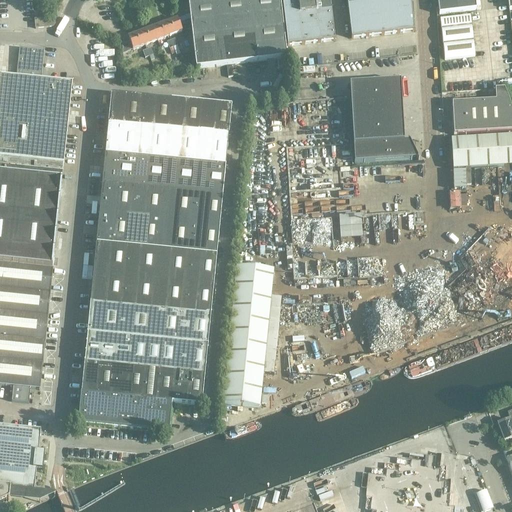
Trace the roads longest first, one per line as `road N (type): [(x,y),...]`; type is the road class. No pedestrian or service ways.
road 1 (unknown): [(59,428),(116,445),(156,444),(192,430),(207,406),(220,294),(232,97),(198,84),(85,86)]
road 2 (unclassified): [(60,414),(90,94),(66,60),(62,33)]
road 3 (unclassified): [(430,162),(421,0)]
road 4 (unknown): [(338,0),(346,52),(423,41)]
